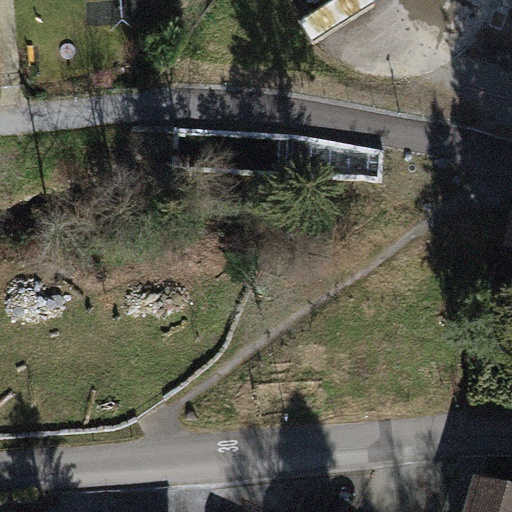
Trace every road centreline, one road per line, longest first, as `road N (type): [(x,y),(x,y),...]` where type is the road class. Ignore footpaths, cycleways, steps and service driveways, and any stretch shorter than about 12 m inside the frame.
road 1 (residential): [(0,473),(511,436)]
road 2 (track): [(0,124),(222,106),(323,118)]
